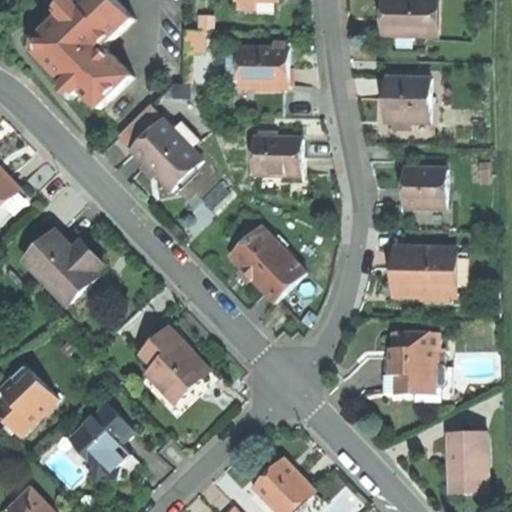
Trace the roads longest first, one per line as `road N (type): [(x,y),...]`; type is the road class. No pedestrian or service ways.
road 1 (residential): [(0,87),(293,391)]
road 2 (residential): [(330,0),(363,223),(344,320),(293,391)]
road 3 (track): [(511,270),(510,0)]
road 4 (residential): [(167,511),(293,391)]
road 5 (residential): [(293,391),(409,511)]
